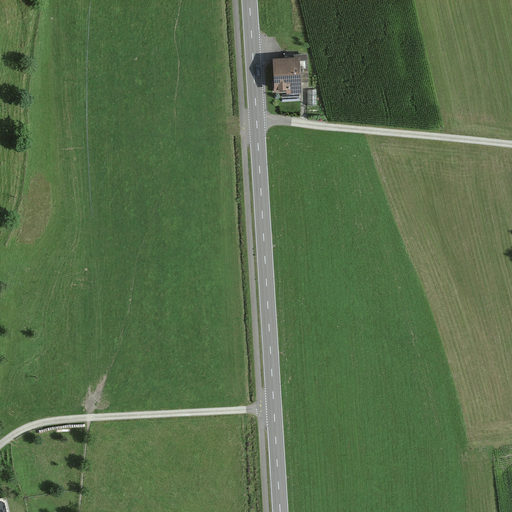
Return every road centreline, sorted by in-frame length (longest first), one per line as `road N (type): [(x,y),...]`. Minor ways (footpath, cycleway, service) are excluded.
road 1 (primary): [(256,119),(280,511)]
road 2 (unclassified): [(256,119),(511,145)]
